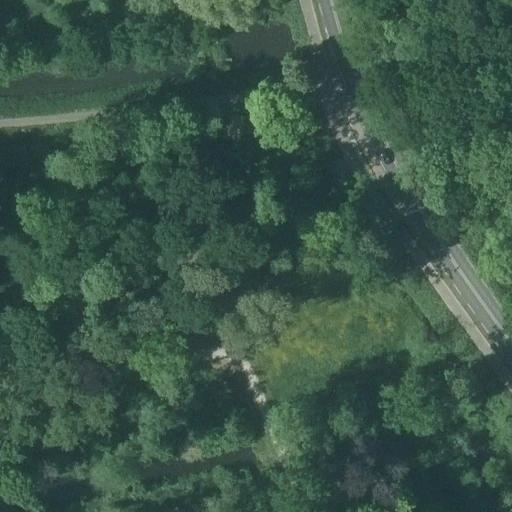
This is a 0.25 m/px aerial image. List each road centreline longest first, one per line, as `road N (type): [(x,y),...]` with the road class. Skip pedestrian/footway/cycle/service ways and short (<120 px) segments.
road 1 (track): [(306,511),(233,351),(209,349),(0,396)]
road 2 (unclassified): [(360,87),(0,120)]
road 3 (secondary): [(511,340),(433,231),(360,87)]
